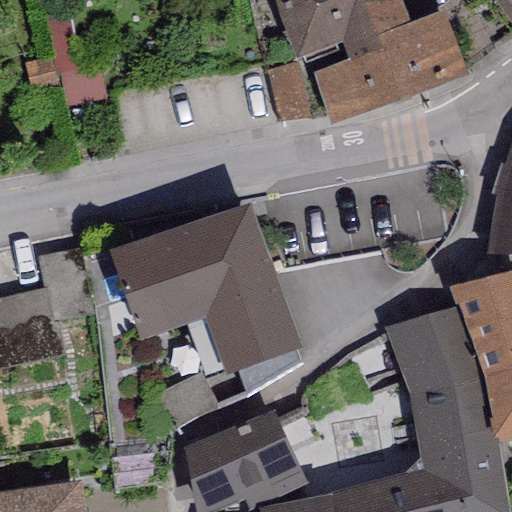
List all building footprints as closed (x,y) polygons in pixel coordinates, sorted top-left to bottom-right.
[(274,0),(295,66),(344,49),(348,69),(380,58),(376,45),(410,31),(397,0),(274,0)] [(511,0),(485,0),(511,35),(511,0)] [(410,31),(376,45),(380,58),(348,69),(313,80),(330,132),(467,82),(443,17),(410,31)] [(511,141),(503,167),(494,195),(485,257),(499,258),(511,258),(511,141)] [(250,214),(107,264),(139,353),(203,331),(224,390),(303,362),(250,214)] [(511,279),(448,296),(454,312),(461,323),(468,342),(476,367),(484,389),(488,417),(492,450),(496,450),(497,454),(511,451),(511,279)] [(46,293),(0,302),(0,372),(60,359),(46,293)] [(454,312),(383,333),(408,403),(421,477),(330,500),(331,503),(332,511),(506,511),(502,482),(497,454),(496,450),(492,450),(488,417),(484,389),(476,367),(468,342),(461,323),(454,312)] [(273,419),(183,458),(192,511),(230,511),(243,507),(245,511),(260,511),(305,490),(273,419)] [(82,511),(79,488),(0,498),(0,511),(82,511)] [(332,511),(331,503),(287,511),(332,511)]
